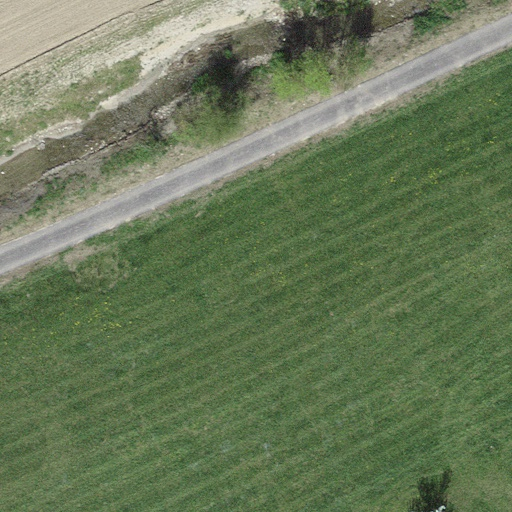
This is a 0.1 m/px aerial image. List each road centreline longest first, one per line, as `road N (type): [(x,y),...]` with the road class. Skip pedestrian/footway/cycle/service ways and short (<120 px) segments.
road 1 (track): [(0,259),(511,24)]
road 2 (track): [(252,0),(0,114)]
